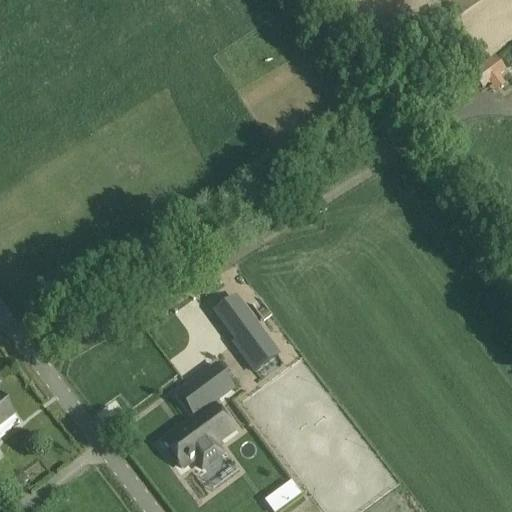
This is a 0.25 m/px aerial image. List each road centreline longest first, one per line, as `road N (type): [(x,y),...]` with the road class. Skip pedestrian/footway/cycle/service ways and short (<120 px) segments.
road 1 (unclassified): [(42,376),(510,103)]
road 2 (unclassified): [(146,511),(42,376)]
